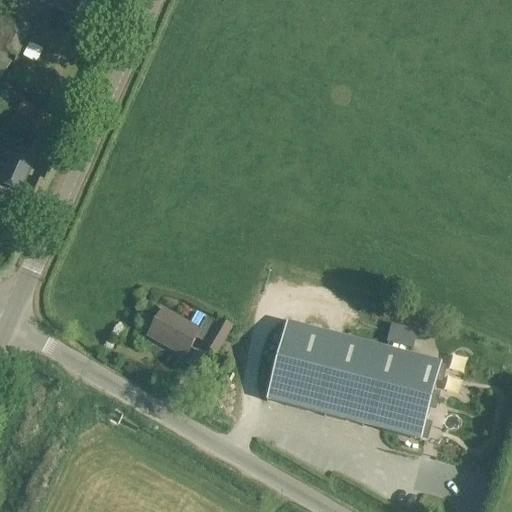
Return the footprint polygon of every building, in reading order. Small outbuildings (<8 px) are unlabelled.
[(95,9),(98,0),(40,0),(39,3),(73,18),(80,3),(95,9)] [(30,27),(15,21),(3,50),(17,56),(30,27)] [(0,77),(11,63),(0,54),(0,77)] [(75,98),(54,93),(48,110),(70,117),(75,98)] [(44,115),(23,102),(10,122),(32,135),(44,115)] [(57,152),(68,127),(46,118),(35,143),(57,152)] [(18,193),(33,159),(17,152),(3,186),(18,193)] [(169,346),(159,363),(189,380),(196,366),(207,372),(219,349),(209,343),(213,336),(183,319),(180,325),(172,320),(178,310),(149,295),(141,310),(143,311),(132,331),(142,336),(159,345),(160,341),(169,346)] [(417,333),(392,326),(387,344),(412,351),(417,333)] [(289,328),(267,405),(420,448),(442,372),(289,328)]
